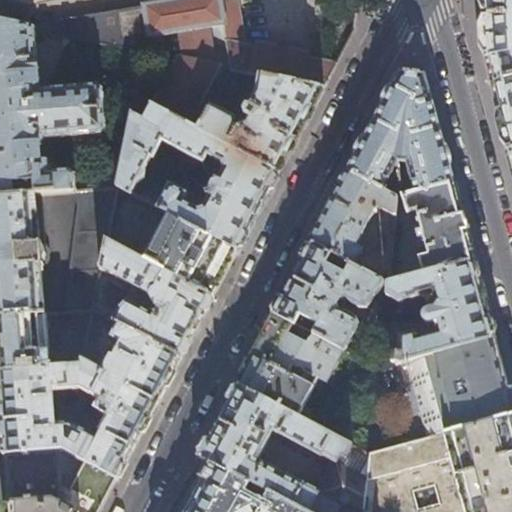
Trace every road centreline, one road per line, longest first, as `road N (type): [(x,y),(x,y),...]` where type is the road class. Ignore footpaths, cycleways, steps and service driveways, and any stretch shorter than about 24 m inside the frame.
road 1 (residential): [(402,0),(135,511)]
road 2 (residential): [(511,290),(434,0)]
